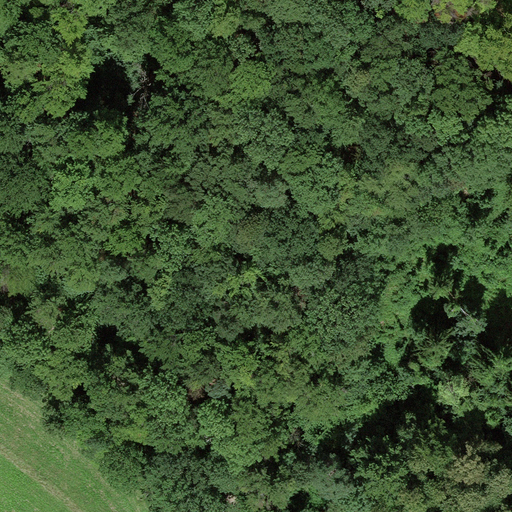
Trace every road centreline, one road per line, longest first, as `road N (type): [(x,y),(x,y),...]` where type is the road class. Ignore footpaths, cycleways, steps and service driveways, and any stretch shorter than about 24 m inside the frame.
road 1 (track): [(239,511),(182,431),(101,348),(0,279)]
road 2 (track): [(350,511),(300,442),(260,359)]
